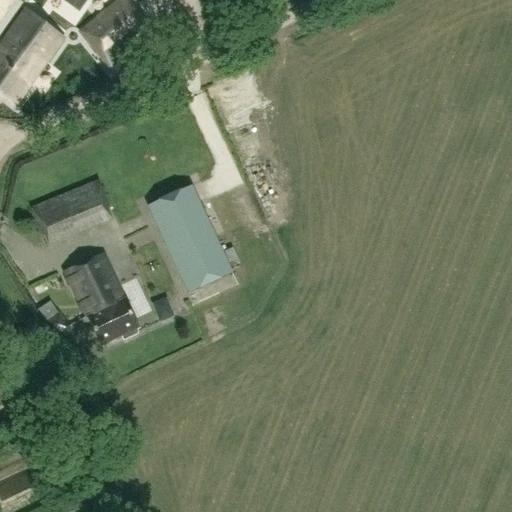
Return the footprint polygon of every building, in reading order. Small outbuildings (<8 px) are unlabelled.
[(0,0),(0,19),(6,11),(4,10),(12,0),(11,0),(0,0)] [(158,38),(126,0),(120,0),(80,33),(114,74),(158,38)] [(0,97),(14,107),(63,39),(26,11),(0,46),(0,97)] [(115,220),(109,207),(100,182),(32,209),(47,247),(115,220)] [(148,207),(188,294),(232,274),(192,187),(148,207)] [(258,202),(264,220),(281,214),(274,196),(258,202)] [(123,296),(121,291),(103,255),(65,274),(87,319),(89,318),(103,345),(124,335),(126,340),(139,333),(139,327),(140,327),(126,299),(124,300),(122,297),(123,296)] [(59,316),(46,325),(54,338),(68,329),(59,316)] [(72,371),(55,380),(67,403),(84,394),(72,371)]
